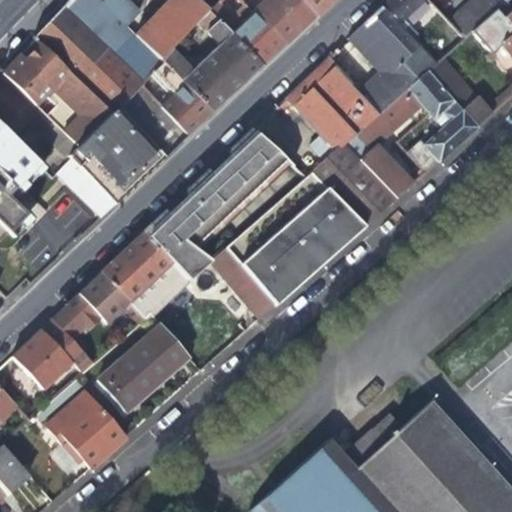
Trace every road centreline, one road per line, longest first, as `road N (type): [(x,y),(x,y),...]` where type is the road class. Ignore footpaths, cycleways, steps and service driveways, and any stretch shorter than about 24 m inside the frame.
road 1 (residential): [(511,123),(72,511)]
road 2 (residential): [(0,339),(358,0)]
